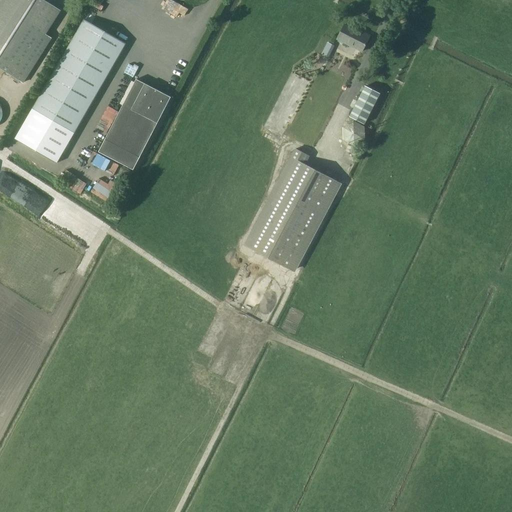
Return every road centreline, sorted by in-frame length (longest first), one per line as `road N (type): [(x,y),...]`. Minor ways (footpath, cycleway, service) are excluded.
road 1 (track): [(177,511),(348,179),(511,265)]
road 2 (track): [(348,179),(323,148),(398,0)]
